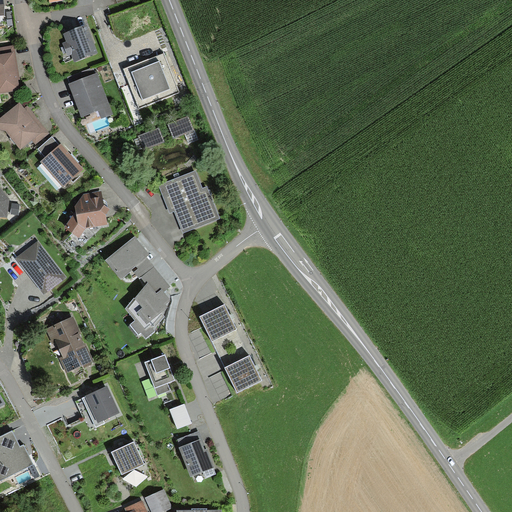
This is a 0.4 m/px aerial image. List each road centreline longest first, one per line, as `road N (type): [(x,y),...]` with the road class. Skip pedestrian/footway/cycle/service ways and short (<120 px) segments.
road 1 (primary): [(268,224),(481,511)]
road 2 (residential): [(21,0),(60,119),(195,281)]
road 3 (primary): [(169,0),(235,165),(268,224)]
road 4 (residential): [(195,281),(182,308),(184,351),(244,511)]
road 5 (residential): [(76,511),(0,367)]
